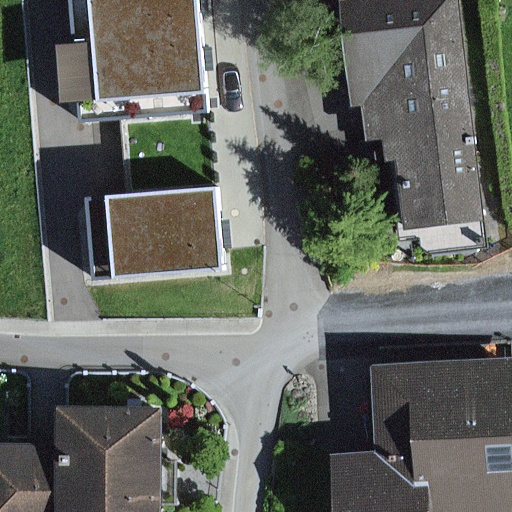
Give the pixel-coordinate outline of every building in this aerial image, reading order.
[(184,0),(82,0),(90,96),(191,89),(184,0)] [(457,0),(397,0),(343,6),(355,107),(365,106),(369,140),(383,138),(386,158),(398,157),(406,229),(482,221),(457,0)] [(201,194),(99,202),(104,274),(207,266),(201,194)] [(511,511),(511,351),(394,359),(400,444),(454,441),(459,509),(486,507),(485,511),(511,511)] [(58,445),(0,444),(0,511),(156,511),(157,409),(58,409),(58,445)] [(458,511),(459,509),(454,441),(400,444),(355,448),(359,511),(458,511)]
